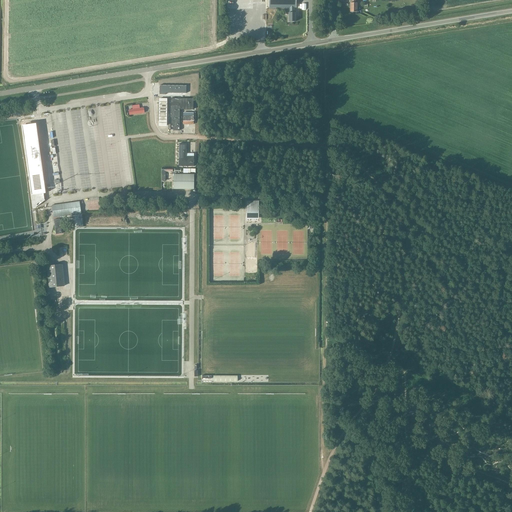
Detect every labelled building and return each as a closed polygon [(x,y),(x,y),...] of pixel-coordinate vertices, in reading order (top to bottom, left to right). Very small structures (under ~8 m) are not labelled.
[(268,0),(269,7),(289,7),(289,12),(288,12),(288,21),(295,21),(295,12),(294,12),(294,7),(295,7),(295,0),(268,0)] [(186,86),(159,85),(159,94),(165,94),(165,93),(186,93),(186,86)] [(170,129),(173,129),(173,131),(179,131),(179,110),(193,110),(193,99),(181,99),(181,101),(170,100),(170,129)] [(191,112),(190,116),(183,116),(183,124),(193,125),(193,112),(191,112)] [(45,193),(36,123),(26,125),(25,125),(30,161),(31,161),(35,189),(40,189),(41,193),(45,193)] [(178,166),(194,166),(194,156),(186,156),(186,144),(179,144),(178,166)] [(173,174),(173,189),(193,189),(193,174),(173,174)] [(79,201),(52,205),(53,217),(81,213),(79,201)] [(246,201),(246,215),(248,216),(249,217),(251,217),(253,217),(255,216),(257,216),(258,215),(258,201),(246,201)] [(47,266),(49,287),(64,286),(62,264),(47,266)]
